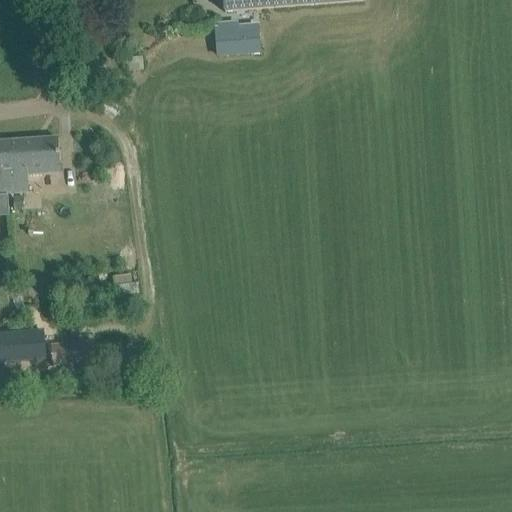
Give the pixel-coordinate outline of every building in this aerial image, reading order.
[(365,0),(223,0),(225,13),(366,1),(365,0)] [(260,55),(258,26),(217,29),(219,58),(260,55)] [(6,195),(9,195),(29,193),(28,177),(61,175),(59,140),(12,143),(15,179),(5,180),(6,195)] [(0,195),(6,195),(5,180),(15,179),(12,143),(0,143),(0,195)] [(7,196),(0,196),(0,216),(8,216),(7,196)] [(24,197),(14,197),(14,211),(24,210),(24,197)] [(25,336),(4,336),(6,358),(27,356),(25,336)] [(53,367),(77,365),(97,363),(95,343),(32,349),(33,361),(52,359),(53,367)]
